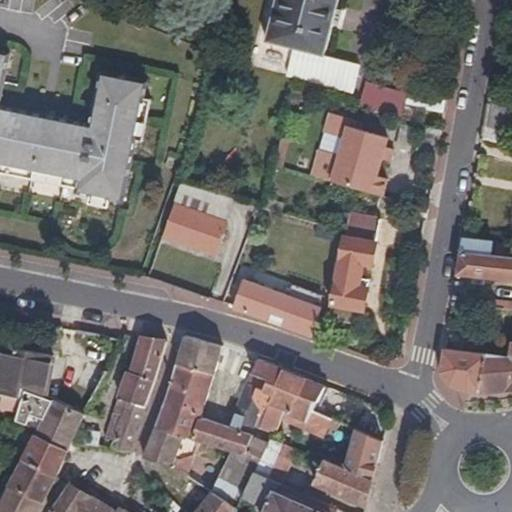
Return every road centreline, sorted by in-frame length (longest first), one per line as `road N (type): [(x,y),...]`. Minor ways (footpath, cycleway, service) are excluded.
road 1 (residential): [(0,279),(240,330),(418,396)]
road 2 (residential): [(418,396),(489,0)]
road 3 (unknown): [(217,324),(276,72)]
road 4 (unknown): [(171,314),(169,365),(139,466),(132,475),(86,478)]
